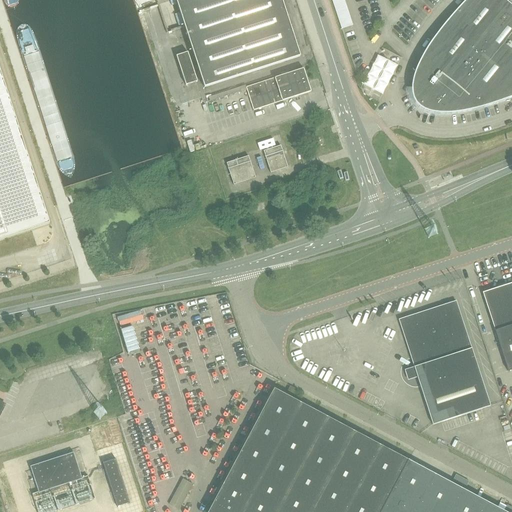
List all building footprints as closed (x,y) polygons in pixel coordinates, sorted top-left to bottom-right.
[(281,0),(175,0),(204,88),(300,57),(281,0)] [(332,0),(341,29),(352,25),(343,0),(332,0)] [(511,6),(504,0),(465,0),(464,1),(461,5),(457,9),(453,13),(450,17),(443,26),(440,30),(436,34),(430,43),(427,48),(425,51),(423,54),(422,57),(420,60),(418,63),(418,65),(417,66),(415,70),(421,76),(411,89),(411,93),(412,98),(415,103),(419,107),(423,110),(428,112),(434,113),(439,114),(445,114),(450,114),(456,113),(461,113),(466,112),(472,110),(478,103),(484,108),(493,105),(503,101),(511,97),(511,6)] [(176,56),(186,85),(197,82),(187,52),(176,56)] [(381,55),(366,84),(386,94),(401,65),(381,55)] [(253,110),(310,91),(303,69),(246,87),(253,110)] [(0,240),(48,224),(0,74),(0,240)] [(270,173),(288,167),(280,146),(263,151),(270,173)] [(233,185),(255,178),(248,156),(226,163),(233,185)] [(511,282),(482,293),(498,342),(508,371),(511,369),(511,282)] [(313,353),(312,364),(363,392),(480,353),(463,303),(313,353)] [(286,393),(294,397),(298,390),(290,386),(286,393)] [(505,511),(484,501),(440,478),(274,389),(208,511),(505,511)] [(435,418),(434,429),(486,457),(511,448),(495,399),(435,418)] [(30,467),(38,492),(38,493),(82,479),(73,453),(30,467)] [(102,463),(117,507),(129,503),(115,459),(102,463)] [(82,503),(95,499),(91,489),(79,494),(82,503)]
